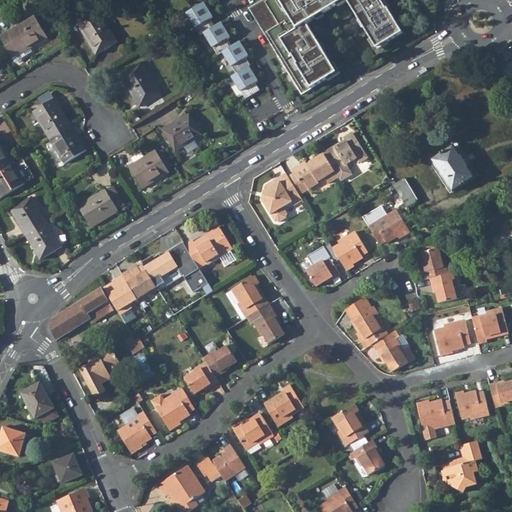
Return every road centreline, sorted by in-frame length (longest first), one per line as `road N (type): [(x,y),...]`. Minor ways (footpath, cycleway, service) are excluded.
road 1 (residential): [(320,329),(273,359),(207,428),(110,487)]
road 2 (residential): [(218,180),(441,44)]
road 3 (residential): [(47,292),(218,180)]
road 4 (residential): [(21,329),(60,368),(110,487)]
road 5 (residential): [(305,310),(218,180)]
road 6 (residential): [(0,101),(46,73),(67,74),(109,133)]
road 7 (residential): [(409,302),(392,262),(305,310)]
road 8 (residential): [(380,389),(511,358)]
road 9 (residential): [(399,511),(411,468),(393,405),(380,389)]
